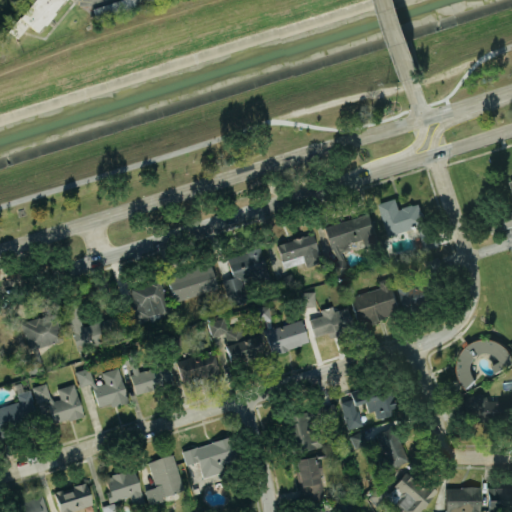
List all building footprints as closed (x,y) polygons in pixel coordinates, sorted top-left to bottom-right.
[(31,0),(66,0),(39,32),(19,15),(31,0)] [(511,180),(509,181),(511,189),(511,211),(497,216),(501,228),(511,225),(511,180)] [(377,204),(387,237),(417,228),(424,251),(440,246),(427,202),(413,206),(413,204),(403,207),(403,209),(399,210),(395,198),(377,204)] [(325,225),(367,213),(376,244),(366,248),(363,237),(348,242),(350,248),(341,251),(352,268),(339,276),(331,264),(340,258),(333,247),(331,247),(325,225)] [(276,243),(284,267),(310,259),(312,264),(323,261),(314,231),(276,243)] [(232,307),(223,279),(235,276),(232,266),(263,256),(272,283),(245,291),(248,301),(232,307)] [(175,302),(167,275),(211,262),(219,289),(175,302)] [(395,279),(403,302),(413,299),(417,309),(455,296),(444,262),(395,279)] [(291,272),(279,279),(286,291),(298,284),(291,272)] [(390,276),(400,311),(385,315),(386,319),(371,324),(369,319),(359,323),(351,296),(380,287),(378,280),(390,276)] [(131,289),(160,280),(170,311),(160,314),(161,318),(151,321),(149,316),(144,318),(146,323),(135,327),(126,301),(134,299),(131,289)] [(299,292),(316,291),(316,306),(300,307),(299,292)] [(62,306),(77,353),(128,336),(121,315),(82,327),(81,322),(93,318),(86,299),(62,306)] [(255,306),(270,305),(271,326),(274,326),(274,328),(302,319),(309,341),(302,343),(302,344),(288,349),(288,350),(279,353),(278,350),(271,353),(263,329),(267,328),(266,319),(256,320),(255,306)] [(309,319),(323,314),(321,309),(332,305),(334,311),(347,307),(355,329),(330,337),(328,331),(315,336),(309,319)] [(55,312),(64,341),(38,349),(44,370),(28,375),(23,360),(34,356),(32,349),(29,350),(21,324),(26,322),(25,321),(39,316),(39,317),(55,312)] [(208,321),(224,316),(228,329),(241,325),(244,334),(256,331),(264,356),(247,361),(248,364),(232,369),(224,342),(227,341),(225,332),(213,336),(208,321)] [(167,334),(182,334),(182,349),(166,349),(167,334)] [(465,387),(460,381),(458,375),(457,371),(457,365),(458,360),(459,355),(462,351),(464,348),(468,344),(474,340),(478,339),(485,338),(491,339),(496,340),(498,341),(501,343),(503,345),(507,349),(511,358),(511,363),(495,372),(491,365),(499,360),(496,356),(494,354),(491,353),(489,352),(487,352),(485,352),(483,352),(482,352),(480,353),(477,354),(475,355),(474,356),(472,358),(470,362),(470,365),(470,367),(470,369),(471,373),(472,374),(473,377),(474,378),(465,387)] [(122,347),(139,349),(137,364),(139,371),(168,363),(174,385),(151,392),(150,391),(135,395),(129,374),(133,373),(131,364),(120,363),(122,347)] [(213,349),(221,373),(190,384),(189,380),(183,383),(176,362),(213,349)] [(75,371),(79,386),(89,383),(91,386),(97,406),(109,402),(111,406),(127,401),(120,378),(121,378),(118,367),(101,372),(104,382),(96,384),(93,381),(88,367),(75,371)] [(0,406),(19,401),(13,385),(20,382),(23,392),(29,390),(38,414),(23,419),(27,431),(0,440),(0,406)] [(31,386),(36,402),(46,399),(48,402),(47,402),(53,423),(68,418),(69,420),(84,415),(73,382),(56,388),(59,398),(53,400),(49,396),(45,382),(31,386)] [(467,396),(480,391),(482,396),(496,396),(496,400),(503,400),(503,419),(482,419),(478,408),(472,410),(467,396)] [(341,402),(348,429),(364,425),(360,408),(357,409),(356,407),(366,404),(368,412),(375,410),(377,419),(397,414),(392,393),(352,403),(352,399),(341,402)] [(333,403),(284,416),(294,456),(327,448),(324,438),(312,441),(308,424),(336,417),(333,403)] [(350,436),(362,430),(366,439),(395,425),(412,460),(383,473),(376,459),(384,455),(377,439),(356,448),(350,436)] [(181,450),(186,465),(197,462),(202,478),(241,466),(231,434),(211,440),(212,442),(196,447),(196,445),(181,450)] [(172,454),(183,489),(161,496),(163,500),(148,504),(143,489),(154,486),(152,478),(155,476),(150,461),(172,454)] [(294,459),(299,480),(296,481),(301,503),(324,498),(319,473),(323,473),(320,459),(316,460),(315,455),(294,459)] [(438,492),(424,508),(422,507),(417,511),(403,511),(387,498),(380,507),(370,498),(380,486),(389,493),(395,487),(393,486),(409,467),(438,492)] [(134,469),(145,504),(133,508),(130,495),(108,502),(105,491),(109,490),(105,478),(112,476),(111,474),(124,470),(125,472),(134,469)] [(53,492),(59,511),(69,511),(72,511),(71,510),(84,506),(85,511),(91,511),(94,511),(85,482),(53,492)] [(445,487),(445,511),(479,511),(480,485),(460,485),(460,487),(445,487)] [(487,511),(487,487),(511,486),(511,511),(487,511)] [(41,494),(47,511),(16,511),(14,504),(41,494)]
